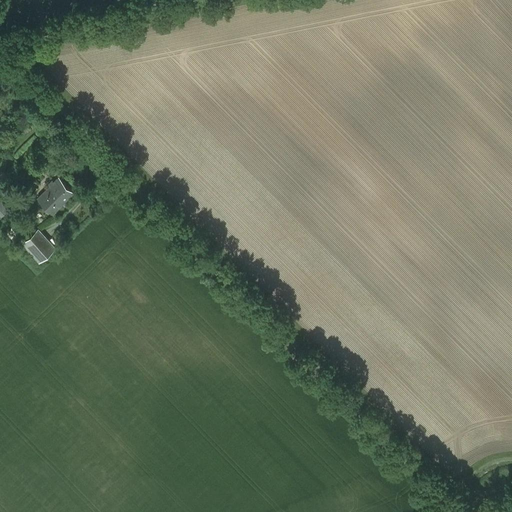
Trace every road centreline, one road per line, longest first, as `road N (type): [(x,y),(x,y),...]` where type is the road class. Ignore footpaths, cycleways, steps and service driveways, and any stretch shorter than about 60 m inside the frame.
road 1 (unclassified): [(453,511),(0,51)]
road 2 (unclassified): [(0,40),(192,0)]
